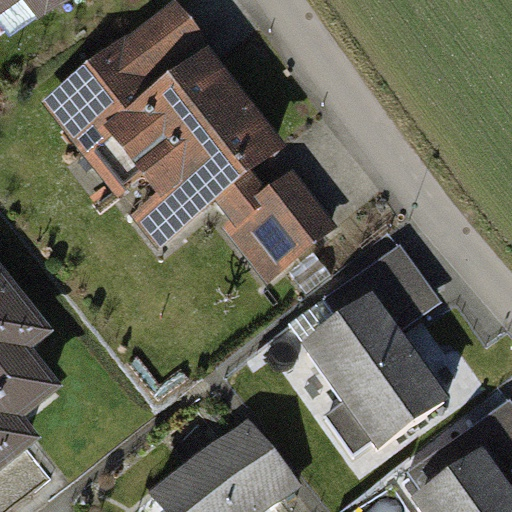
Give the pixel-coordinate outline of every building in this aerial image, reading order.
[(0,0),(0,18),(2,21),(36,0),(37,0),(49,19),(80,0),(0,0)] [(54,116),(169,266),(222,226),(275,294),(349,238),(181,19),(54,116)] [(0,275),(0,478),(42,444),(24,421),(61,391),(27,351),(48,334),(0,275)] [(319,362),(394,463),(461,413),(386,313),(319,362)] [(286,511),(295,505),(242,441),(154,511),(286,511)] [(436,511),(511,511),(511,488),(496,467),(436,511)]
